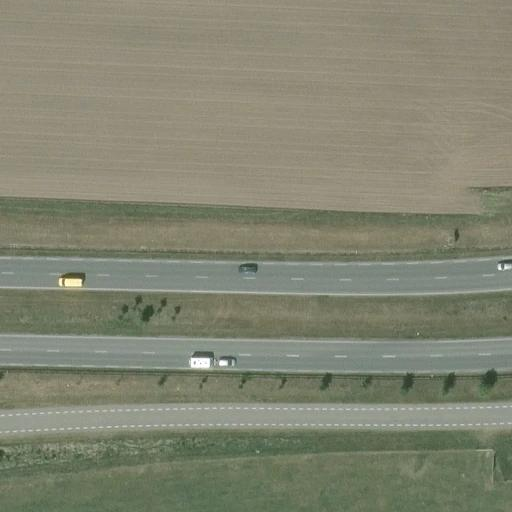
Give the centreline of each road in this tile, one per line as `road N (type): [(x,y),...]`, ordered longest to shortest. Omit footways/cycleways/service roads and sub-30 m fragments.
road 1 (primary): [(511,274),(361,281),(0,273)]
road 2 (unclassified): [(0,425),(511,415)]
road 3 (primary): [(0,349),(511,355)]
